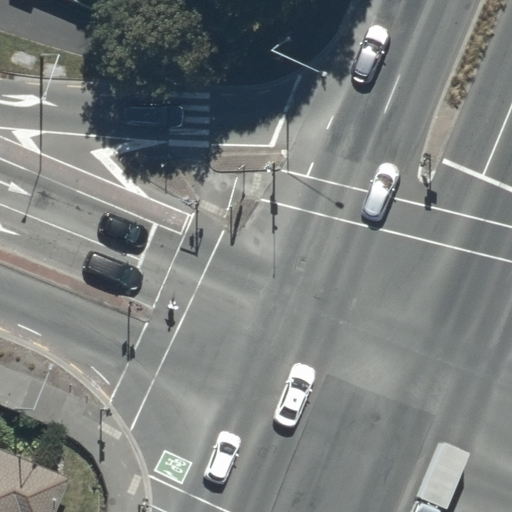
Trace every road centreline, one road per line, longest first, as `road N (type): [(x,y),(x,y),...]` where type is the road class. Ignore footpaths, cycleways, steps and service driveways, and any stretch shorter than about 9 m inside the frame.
road 1 (secondary): [(0,105),(194,119),(283,110),(429,11)]
road 2 (trunk): [(303,365),(429,11)]
road 3 (secondary): [(0,232),(303,365)]
road 4 (trunk): [(511,222),(427,429)]
road 5 (trunk): [(244,511),(303,365)]
road 6 (secondary): [(303,365),(427,429)]
